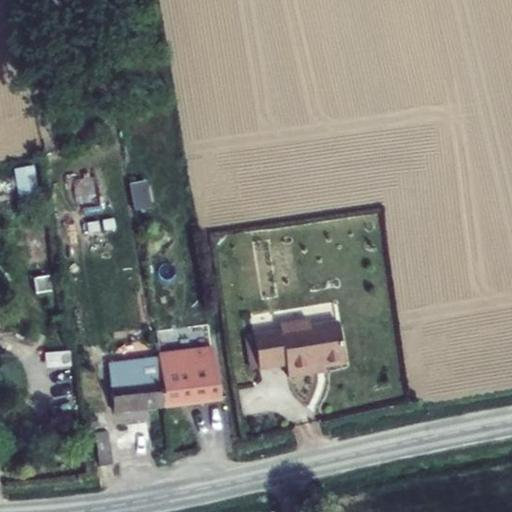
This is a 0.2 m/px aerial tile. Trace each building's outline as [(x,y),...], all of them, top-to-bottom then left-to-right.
[(16,194),(36,191),(33,165),(13,168),(16,194)] [(127,185),(133,210),(152,205),(145,180),(127,185)] [(260,321),(261,328),(233,332),(238,363),(266,360),(269,371),(296,367),(295,361),(324,356),(318,318),(292,322),(290,315),(260,321)] [(200,360),(143,369),(145,380),(148,398),(142,402),(143,404),(204,395),(200,360)] [(142,365),(87,372),(89,381),(120,377),(121,383),(145,380),(143,369),(142,365)] [(121,383),(120,377),(89,381),(94,412),(143,404),(142,402),(148,398),(145,380),(121,383)] [(219,438),(215,414),(199,416),(202,440),(219,438)] [(91,460),(87,430),(75,433),(79,462),(91,460)]
